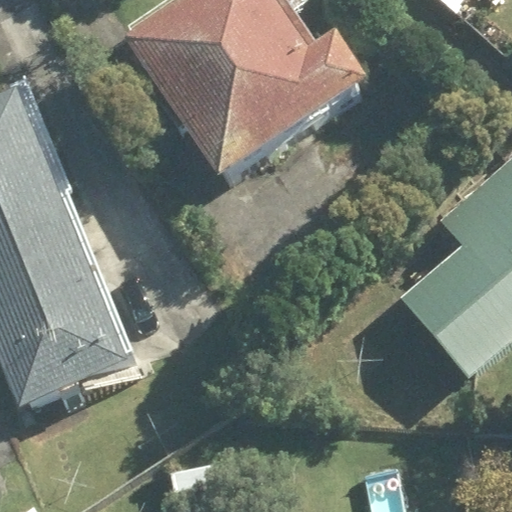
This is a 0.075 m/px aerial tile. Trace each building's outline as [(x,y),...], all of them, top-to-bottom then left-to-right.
[(273,0),(200,0),(126,53),(232,200),(375,97),(346,56),(325,71),(273,0)] [(457,0),(470,8),(475,0),(457,0)] [(23,92),(0,101),(0,353),(29,424),(142,377),(23,92)] [(511,171),(446,222),(471,255),(408,303),(475,390),(511,361),(511,171)] [(241,511),(233,466),(175,476),(180,511),(241,511)]
